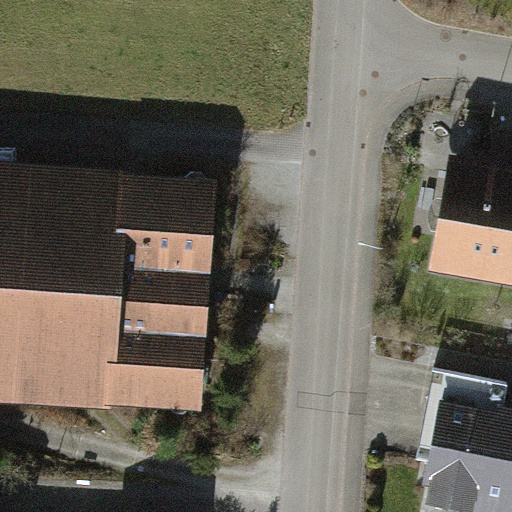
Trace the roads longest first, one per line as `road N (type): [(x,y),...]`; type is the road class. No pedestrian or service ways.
road 1 (residential): [(345,55),(316,511)]
road 2 (unknown): [(0,130),(339,147)]
road 3 (unknown): [(0,488),(185,511)]
road 4 (residential): [(345,55),(511,82)]
